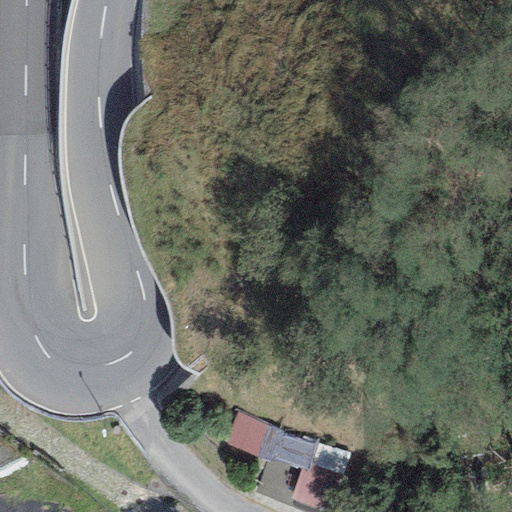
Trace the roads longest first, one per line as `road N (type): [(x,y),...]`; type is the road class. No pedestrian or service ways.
road 1 (tertiary): [(110,363),(57,362),(30,329),(22,253),(26,0)]
road 2 (tertiary): [(105,0),(94,128),(141,325),(128,355),(110,363)]
road 3 (unclassified): [(219,511),(110,363)]
